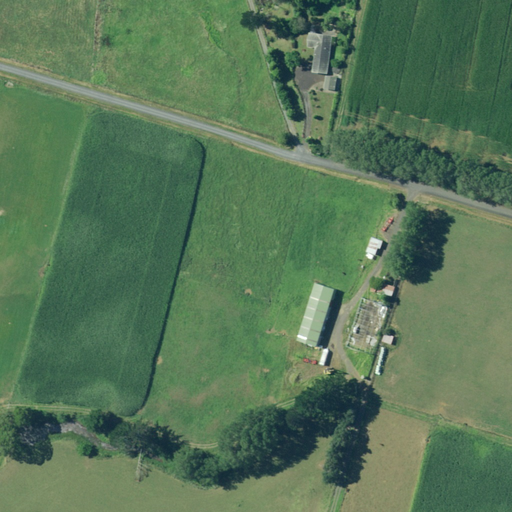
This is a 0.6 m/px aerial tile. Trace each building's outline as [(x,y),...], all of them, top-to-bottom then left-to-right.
[(319,34),(315,33),(313,33),(311,47),(317,48),(318,48),(317,62),(315,72),(331,74),(334,44),(340,45),(341,39),(335,38),(335,35),(319,34)] [(327,89),(338,90),(340,78),(329,76),(327,89)] [(375,236),(370,251),(381,255),(386,240),(375,236)] [(397,286),(394,285),(378,280),(378,281),(376,286),(375,289),(375,290),(379,292),(379,291),(394,295),(397,286)] [(320,282),(302,340),(321,346),(336,300),(340,301),(341,297),(337,296),(339,288),(320,282)] [(375,353),(390,304),(363,296),(348,345),(375,353)] [(385,341),(393,344),(396,336),(387,333),(385,341)] [(400,377),(393,403),(404,406),(412,380),(400,377)]
